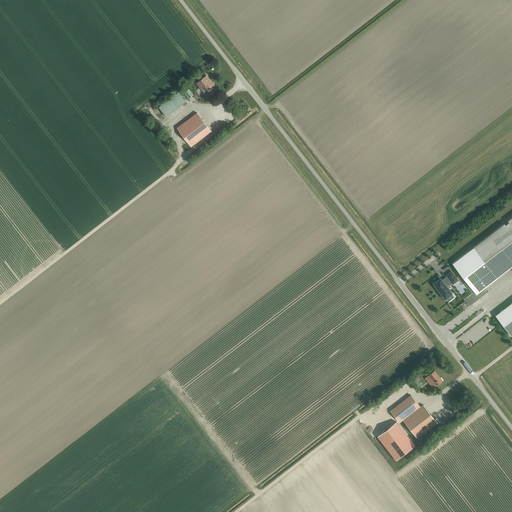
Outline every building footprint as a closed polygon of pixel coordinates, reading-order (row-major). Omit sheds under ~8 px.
[(204,86),(210,94),(217,89),(206,75),(197,83),(201,88),(204,86)] [(184,93),(187,96),(188,99),(193,95),(189,89),(184,93)] [(186,101),(178,92),(159,107),(166,117),(186,101)] [(191,146),(211,131),(197,113),(177,128),(191,146)] [(471,249),(474,253),(476,252),(479,256),(494,275),(511,260),(511,217),(508,221),(509,222),(505,225),(504,224),(471,249)] [(494,275),(479,256),(476,252),(474,253),(471,249),(470,250),(453,263),(467,282),(465,283),(472,293),(474,291),(476,291),(479,288),(481,290),(497,279),(494,275)] [(434,284),(438,289),(439,288),(443,293),(442,294),(445,298),(445,299),(446,298),(445,298),(451,294),(452,294),(452,293),(447,287),(452,282),(453,283),(453,284),(453,283),(457,280),(458,280),(451,272),(452,272),(451,271),(451,272),(447,275),(446,275),(447,276),(442,280),(441,279),(440,279),(434,284)] [(511,290),(511,275),(509,271),(496,280),(501,286),(506,282),(511,290)] [(472,293),(464,298),(468,304),(470,303),(470,304),(484,294),(481,290),(479,288),(476,291),(474,291),(472,293)] [(503,301),(511,290),(510,289),(501,299),(503,301)] [(456,313),(467,305),(465,302),(454,310),(456,313)] [(511,302),(496,315),(511,336),(511,335),(511,302)] [(436,386),(443,381),(435,370),(428,376),(436,386)] [(390,410),(400,422),(403,420),(420,407),(410,395),(390,410)] [(403,420),(417,438),(437,423),(423,405),(420,407),(403,420)] [(415,445),(396,422),(378,436),(396,460),(415,445)]
